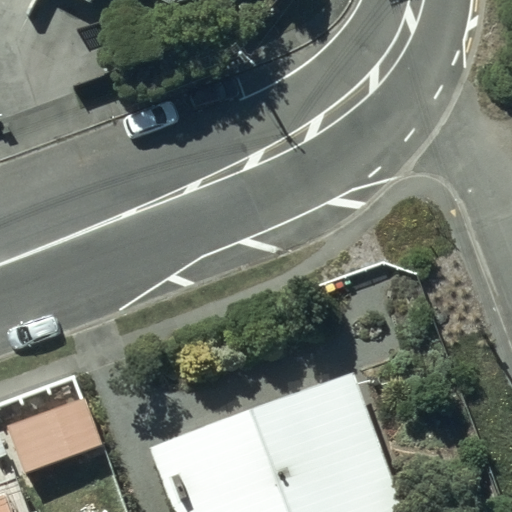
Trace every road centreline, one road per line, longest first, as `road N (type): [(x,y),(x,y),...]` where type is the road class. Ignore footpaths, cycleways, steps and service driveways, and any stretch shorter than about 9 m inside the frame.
road 1 (residential): [(375,74),(333,111),(216,176),(0,260)]
road 2 (residential): [(375,74),(489,178),(511,223)]
